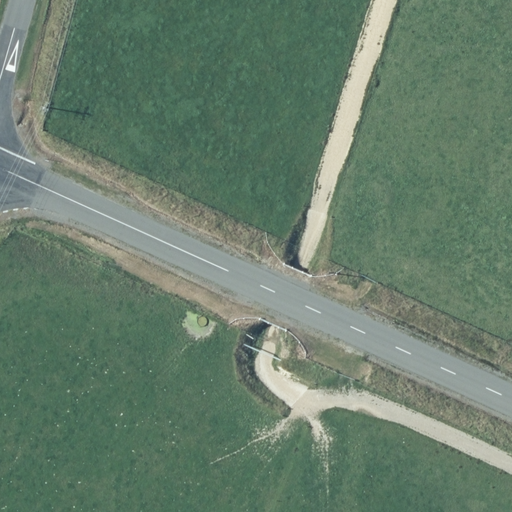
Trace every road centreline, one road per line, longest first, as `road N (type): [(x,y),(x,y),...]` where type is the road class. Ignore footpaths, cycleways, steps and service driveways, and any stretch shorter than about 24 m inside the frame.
road 1 (track): [(384,0),(303,260),(264,344),(263,373),(280,390),(379,408),(511,465)]
road 2 (unclassified): [(0,170),(511,399)]
